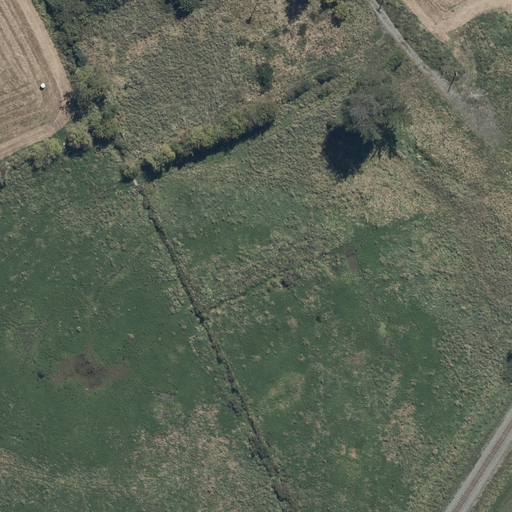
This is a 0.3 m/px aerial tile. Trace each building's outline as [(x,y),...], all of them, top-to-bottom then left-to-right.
[(249,10),(244,0),(211,0),(222,23),(249,10)] [(511,61),(464,7),(433,34),(511,123),(511,61)] [(271,62),(265,64),(270,75),(276,73),(277,76),(345,46),(331,16),(309,26),(306,19),(275,32),(284,53),(270,59),(271,62)] [(310,82),(314,93),(351,76),(346,66),(310,82)] [(465,180),(486,159),(398,68),(376,90),(465,180)]
